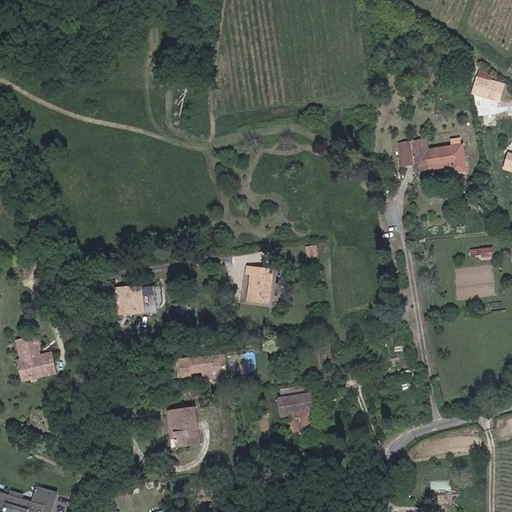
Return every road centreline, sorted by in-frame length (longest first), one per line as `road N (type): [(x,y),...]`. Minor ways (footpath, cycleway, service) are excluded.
road 1 (unclassified): [(0,152),(87,300),(147,371),(125,419),(143,466),(113,482),(102,511)]
road 2 (unclassified): [(386,511),(387,460),(395,446),(511,401)]
